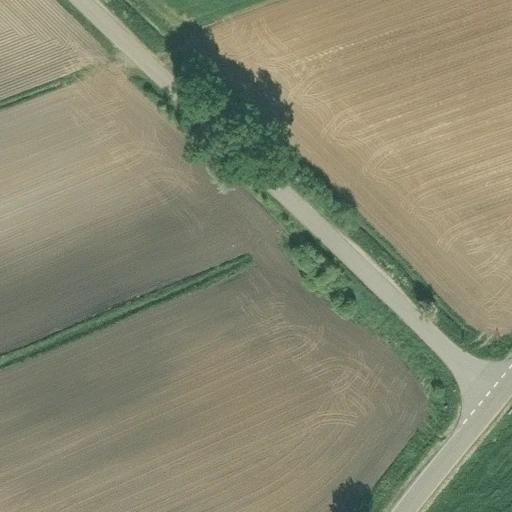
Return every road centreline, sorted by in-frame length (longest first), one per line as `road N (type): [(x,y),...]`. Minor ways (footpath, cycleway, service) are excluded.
road 1 (unclassified): [(83,0),(498,396)]
road 2 (tertiary): [(498,396),(407,511)]
